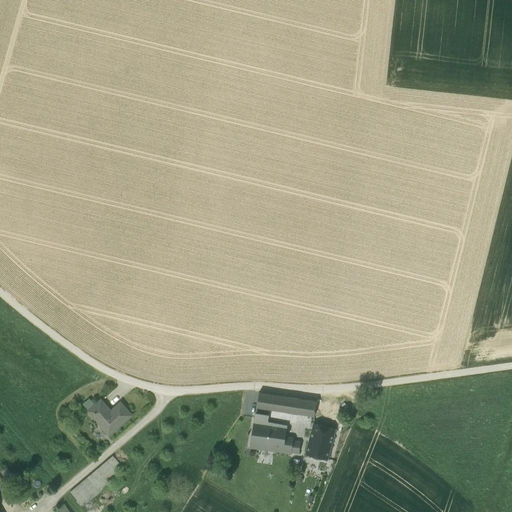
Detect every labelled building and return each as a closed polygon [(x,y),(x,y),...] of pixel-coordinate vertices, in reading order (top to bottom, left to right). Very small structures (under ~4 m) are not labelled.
[(268,409),(288,412),(290,397),(259,392),(257,407),(268,409)] [(288,412),(297,413),(299,398),(290,397),(288,412)] [(316,401),(299,398),(297,413),(314,416),(316,401)] [(100,426),(108,435),(109,434),(131,415),(121,403),(111,412),(101,400),(89,411),(102,425),(100,426)] [(342,400),(337,406),(346,414),(351,408),(342,400)] [(284,437),(286,427),(274,425),(273,425),(267,424),(269,413),(267,413),(256,410),(252,435),(250,447),(299,454),(299,442),(292,441),(292,439),(284,437)] [(328,459),(335,430),(313,424),(310,437),(312,438),(311,444),(308,443),(305,453),(328,459)] [(70,491),(79,502),(118,470),(122,467),(113,456),(70,491)] [(79,502),(83,507),(121,474),(118,470),(79,502)]
